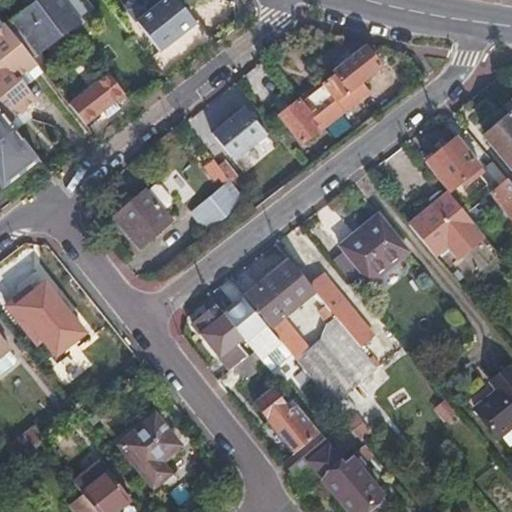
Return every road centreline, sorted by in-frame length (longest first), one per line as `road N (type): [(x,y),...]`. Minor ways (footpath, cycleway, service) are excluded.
road 1 (residential): [(479,19),(454,78),(141,326)]
road 2 (residential): [(43,204),(262,32),(283,0)]
road 3 (residential): [(141,326),(271,497)]
road 4 (residential): [(43,204),(141,326)]
